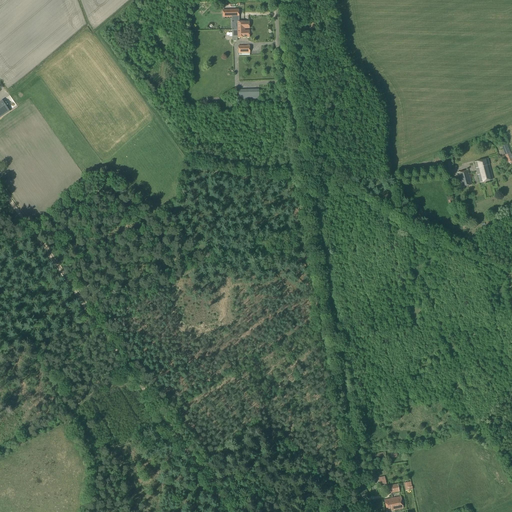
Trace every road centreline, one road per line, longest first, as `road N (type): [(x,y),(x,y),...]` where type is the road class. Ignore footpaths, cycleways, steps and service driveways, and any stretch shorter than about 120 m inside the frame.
road 1 (unclassified): [(363,511),(278,43),(278,0)]
road 2 (track): [(306,198),(351,179),(395,179),(423,218),(511,256)]
road 3 (track): [(133,377),(0,190)]
road 4 (track): [(228,511),(133,377)]
